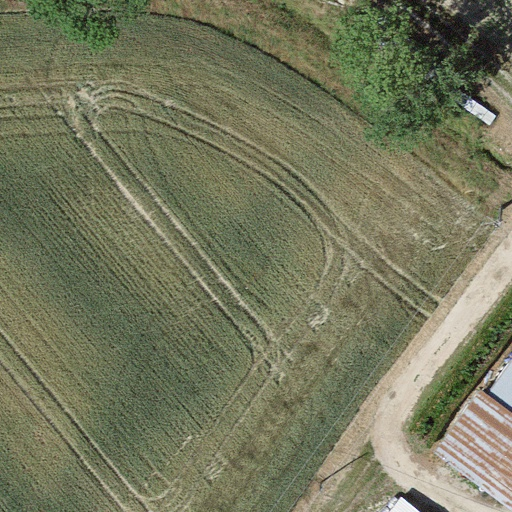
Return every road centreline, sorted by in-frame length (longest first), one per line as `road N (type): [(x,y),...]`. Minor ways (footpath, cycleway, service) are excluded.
road 1 (track): [(472,511),(401,465),(382,423),(511,250)]
road 2 (track): [(511,99),(406,0)]
